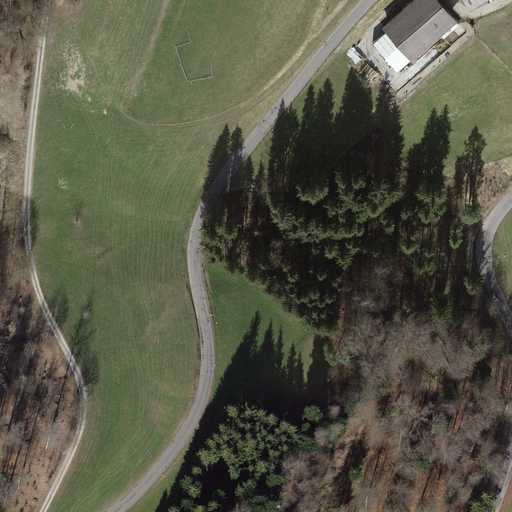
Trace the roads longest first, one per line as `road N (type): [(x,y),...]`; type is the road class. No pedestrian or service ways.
road 1 (tertiary): [(113,511),(180,441),(203,391),(208,346),(195,277),(198,222),(225,176),(370,0)]
road 2 (track): [(42,511),(70,456),(84,396),(40,296),(28,243),(45,0)]
road 3 (tertiary): [(511,196),(492,218),(482,248),(511,328)]
